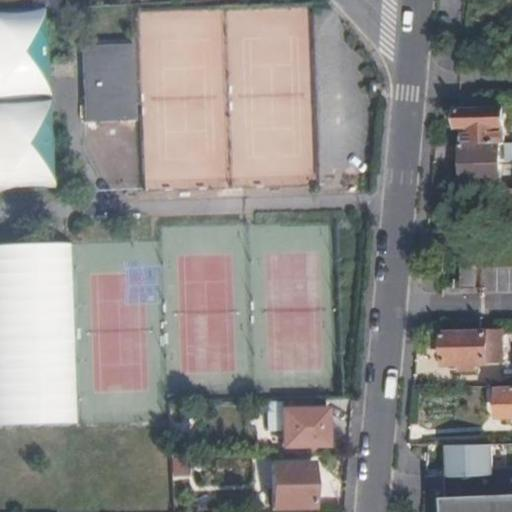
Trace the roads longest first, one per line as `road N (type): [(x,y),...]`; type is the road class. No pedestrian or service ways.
road 1 (tertiary): [(411,29),(372,511)]
road 2 (unknown): [(390,293),(511,296)]
